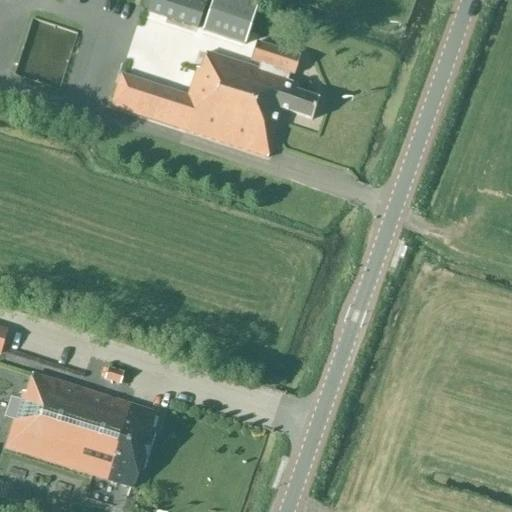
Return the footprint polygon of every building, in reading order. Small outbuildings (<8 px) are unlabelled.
[(207,0),(150,0),(146,13),(197,30),(207,0)] [(212,0),(202,32),(244,46),(259,0),(212,0)] [(291,30),(295,20),(277,14),(273,24),(291,30)] [(311,121),(318,100),(295,93),(297,87),(285,83),(288,74),(293,76),(299,58),(255,43),(249,61),(260,65),(258,71),(205,53),(199,70),(196,69),(186,100),(127,81),(117,111),(266,159),(282,111),(311,121)] [(125,374),(110,369),(106,381),(121,386),(125,374)] [(150,433),(156,414),(32,375),(26,394),(22,393),(7,442),(3,441),(4,438),(0,436),(0,445),(5,447),(4,450),(132,490),(138,471),(142,472),(154,434),(150,433)]
